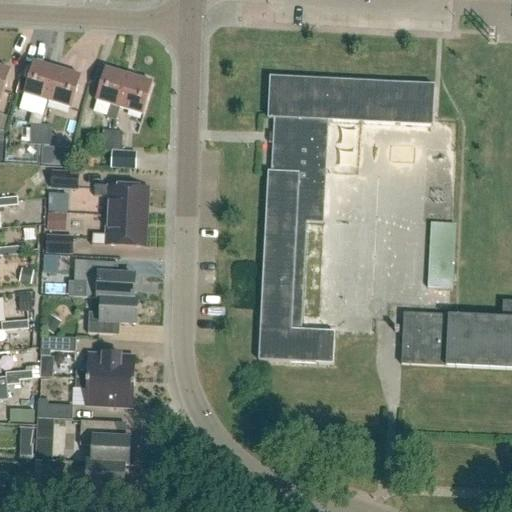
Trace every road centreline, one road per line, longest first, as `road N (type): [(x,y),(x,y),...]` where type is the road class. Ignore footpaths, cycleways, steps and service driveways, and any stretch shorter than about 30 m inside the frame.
road 1 (unclassified): [(358,511),(284,491),(230,460),(199,429),(182,381),(188,22)]
road 2 (residential): [(188,22),(0,12)]
